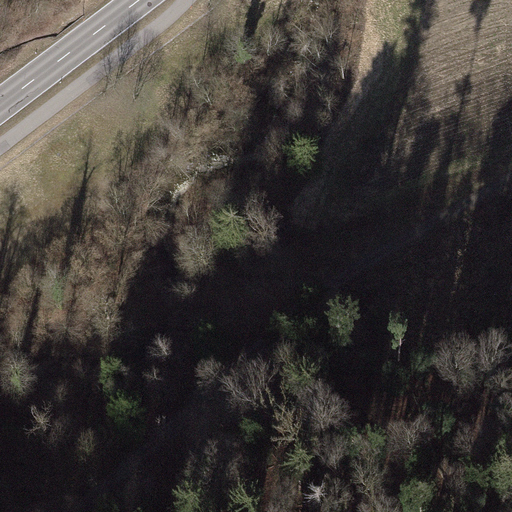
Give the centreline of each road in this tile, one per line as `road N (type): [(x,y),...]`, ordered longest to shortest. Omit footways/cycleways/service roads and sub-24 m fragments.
road 1 (track): [(77,511),(453,176),(511,143)]
road 2 (tertiary): [(0,106),(140,0)]
